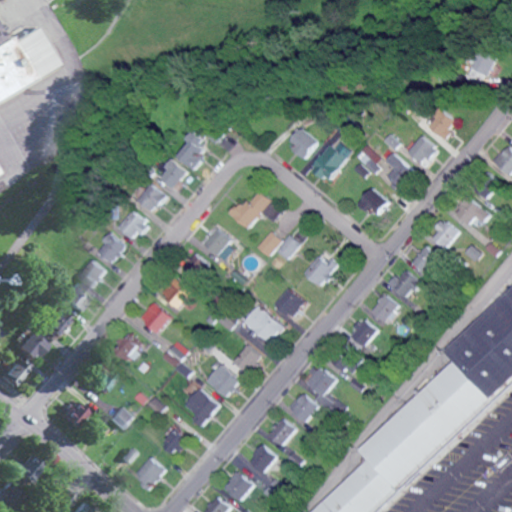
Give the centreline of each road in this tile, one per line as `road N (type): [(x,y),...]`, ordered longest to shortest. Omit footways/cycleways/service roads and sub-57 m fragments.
road 1 (residential): [(174,511),(511,104)]
road 2 (residential): [(0,450),(244,153)]
road 3 (residential): [(244,153),(380,265)]
road 4 (residential): [(0,402),(133,511)]
